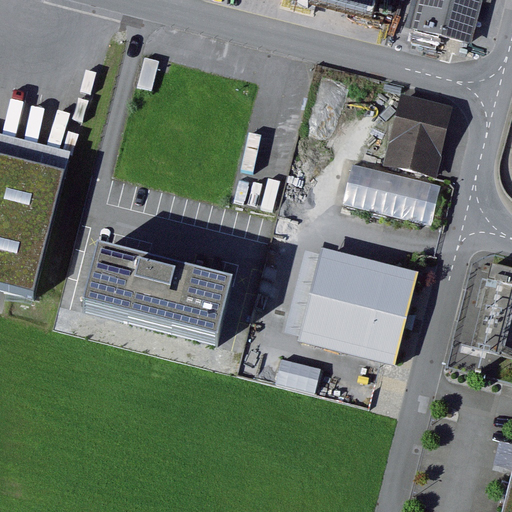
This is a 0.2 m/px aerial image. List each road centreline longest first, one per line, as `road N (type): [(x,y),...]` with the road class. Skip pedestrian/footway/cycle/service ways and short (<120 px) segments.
road 1 (unclassified): [(130,0),(498,93)]
road 2 (unclassified): [(401,511),(463,226)]
road 3 (unclassified): [(498,93),(463,226)]
